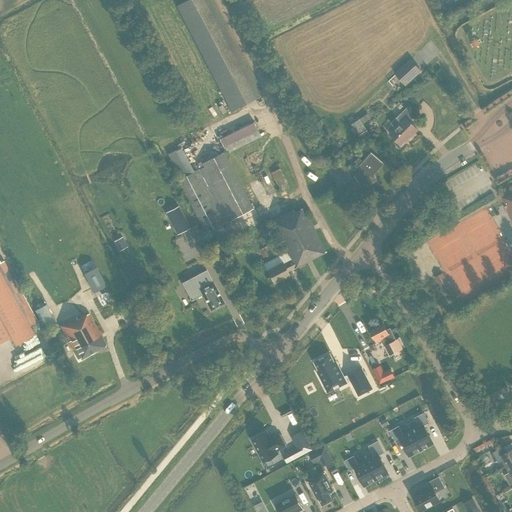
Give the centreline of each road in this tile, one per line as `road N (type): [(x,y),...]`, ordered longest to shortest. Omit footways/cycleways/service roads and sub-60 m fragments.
road 1 (residential): [(0,465),(223,340),(246,339),(272,357)]
road 2 (unclassified): [(475,426),(382,268),(362,251)]
road 3 (secondary): [(362,251),(425,178),(511,108)]
road 4 (secondary): [(145,511),(272,357)]
road 5 (secondary): [(272,357),(362,251)]
